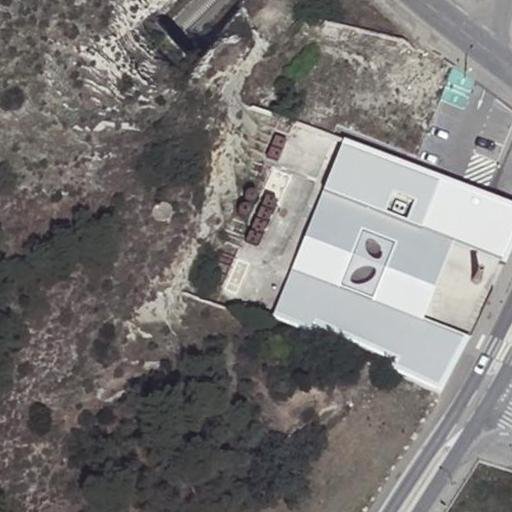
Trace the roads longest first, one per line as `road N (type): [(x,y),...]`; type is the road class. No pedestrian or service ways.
road 1 (secondary): [(511,295),(470,385),(389,511)]
road 2 (secondary): [(421,511),(511,364)]
